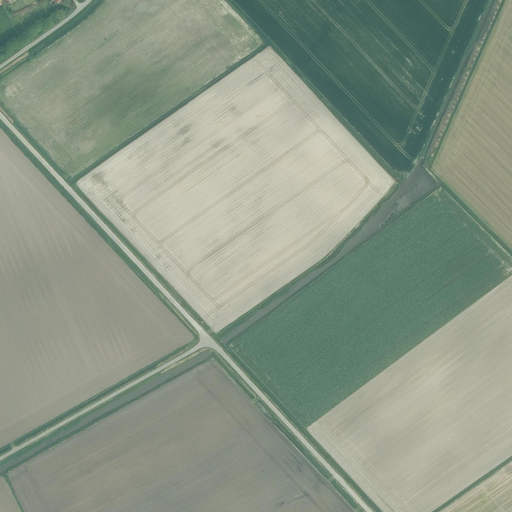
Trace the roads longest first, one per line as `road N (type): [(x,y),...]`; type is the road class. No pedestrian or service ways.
road 1 (tertiary): [(208,340),(0,115)]
road 2 (unclassified): [(0,458),(208,340)]
road 3 (tertiary): [(369,511),(208,340)]
